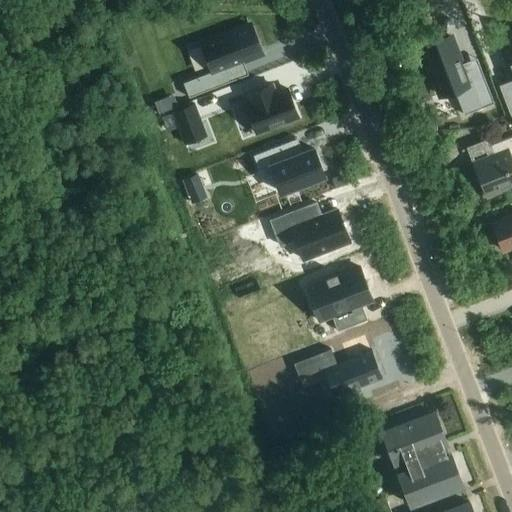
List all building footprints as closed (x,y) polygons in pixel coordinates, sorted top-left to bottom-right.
[(225,68),(243,61),(261,54),(249,24),(202,43),(213,71),(183,82),(189,97),(230,81),(225,68)] [(452,37),(422,48),(439,95),(457,88),(459,94),(456,95),(464,115),(494,104),(484,77),(469,82),(462,63),(452,37)] [(511,37),(499,42),(511,76),(511,89),(502,93),(510,115),(511,114),(511,37)] [(251,103),(246,105),(256,133),(298,117),(287,89),(277,93),(272,95),(268,86),(247,94),(251,103)] [(194,104),(173,112),(185,143),(206,135),(194,104)] [(414,120),(405,121),(406,133),(415,132),(414,120)] [(511,136),(490,145),(493,154),(473,162),(487,199),(501,193),(500,191),(511,186),(511,136)] [(290,141),(252,155),(258,171),(268,167),(279,197),(325,179),(314,149),(296,156),(290,141)] [(193,202),(205,197),(197,175),(184,179),(184,180),(192,202),(193,202)] [(342,175),(331,179),(334,188),(346,184),(342,175)] [(316,203),(270,220),(280,246),(295,240),(303,260),(350,242),(337,209),(321,216),(316,203)] [(511,215),(492,223),(503,251),(511,247),(511,215)] [(368,239),(356,244),(360,253),(371,249),(368,239)] [(326,280),(306,288),(319,321),(331,317),(337,332),(367,320),(361,305),(372,301),(359,267),(337,276),(336,274),(325,279),(326,280)] [(350,344),(313,358),(318,373),(341,365),(352,393),(401,375),(390,347),(356,359),(350,344)] [(383,435),(394,465),(405,461),(409,473),(399,477),(410,507),(463,486),(452,456),(447,458),(443,446),(447,445),(436,415),(383,435)] [(373,511),(390,511),(385,496),(370,502),(373,511)]
